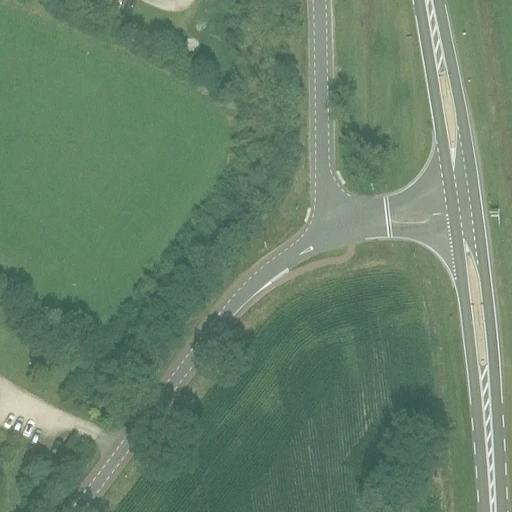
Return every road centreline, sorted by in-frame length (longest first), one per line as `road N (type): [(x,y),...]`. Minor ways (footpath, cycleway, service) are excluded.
road 1 (tertiary): [(72,511),(227,306),(274,263),(321,238)]
road 2 (primary): [(497,511),(462,205)]
road 3 (tertiary): [(321,238),(319,0)]
road 4 (primary): [(462,205),(427,0)]
road 5 (tertiary): [(321,238),(462,205)]
